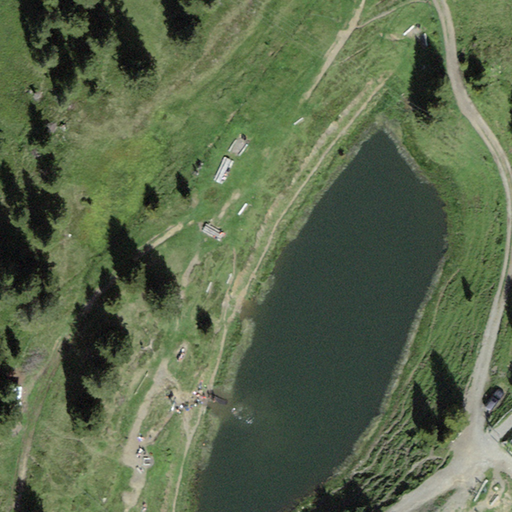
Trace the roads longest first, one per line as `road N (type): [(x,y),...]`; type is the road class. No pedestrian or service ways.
road 1 (track): [(484,451),(473,396),(511,231)]
road 2 (track): [(511,206),(501,150),(468,108),(437,0)]
road 3 (track): [(358,511),(484,451)]
